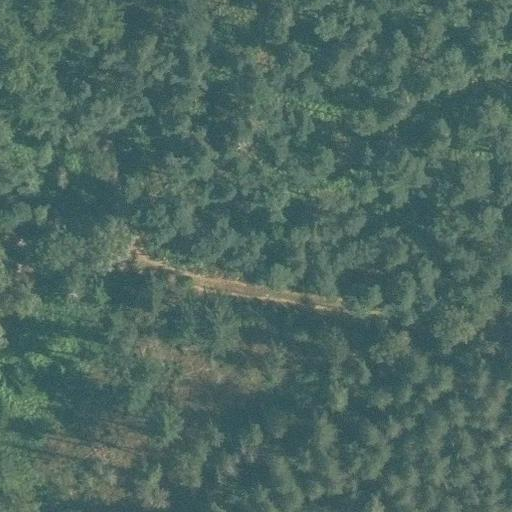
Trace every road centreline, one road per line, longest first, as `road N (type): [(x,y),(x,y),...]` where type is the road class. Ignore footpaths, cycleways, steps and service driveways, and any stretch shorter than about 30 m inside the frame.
road 1 (track): [(32,244),(331,312),(511,326)]
road 2 (track): [(158,271),(124,201),(110,100),(167,11)]
